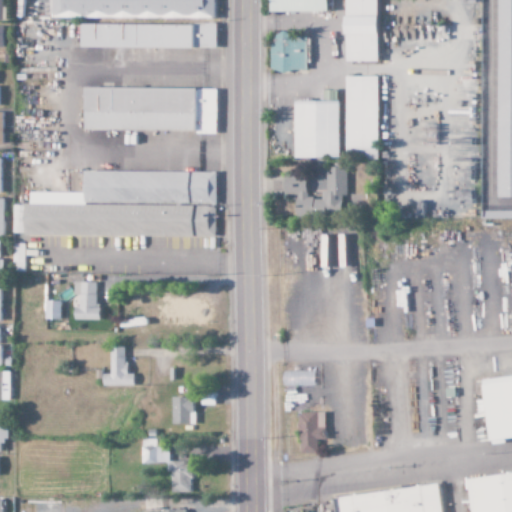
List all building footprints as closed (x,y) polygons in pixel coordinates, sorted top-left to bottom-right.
[(218,0),(56,0),(56,17),(218,18),(218,0)] [(278,0),(279,11),(335,11),(335,0),(278,0)] [(350,0),(350,61),(382,61),(381,0),(350,0)] [(511,0),(498,0),(498,197),(511,197),(511,0)] [(86,23),(86,47),(219,48),(219,24),(86,23)] [(274,71),(308,70),(307,39),(293,39),(293,33),(273,33),(274,71)] [(383,76),(352,76),(351,156),(382,157),(383,76)] [(88,130),(219,132),(219,88),(89,87),(88,130)] [(300,101),(301,158),(345,158),(344,100),(300,101)] [(348,167),(329,167),(329,192),(323,192),(323,198),(310,198),(310,177),(287,177),(287,195),(299,196),(298,215),(347,216),(348,167)] [(33,192),(33,205),(15,205),(15,236),(217,237),(218,172),(89,171),(89,192),(33,192)] [(15,272),(27,272),(27,243),(15,243),(15,272)] [(99,283),(76,282),(75,295),(82,296),(81,308),(78,308),(77,319),(103,320),(104,308),(99,308),(99,283)] [(46,319),(62,320),(63,301),(47,301),(46,319)] [(112,374),(105,374),(105,386),(136,386),(136,374),(128,374),(128,347),(111,347),(112,374)] [(511,438),(511,381),(511,378),(488,380),(495,441),(511,438)] [(197,424),(198,397),(174,397),(174,424),(197,424)] [(7,414),(0,413),(0,451),(4,452),(4,441),(11,441),(11,429),(7,429),(7,414)] [(327,440),(327,413),(302,413),(301,454),(320,455),(320,439),(327,440)] [(173,492),(194,492),(194,462),(170,461),(170,439),(142,439),(142,463),(170,463),(169,471),(173,471),(173,492)] [(511,511),(511,473),(474,478),(477,511),(511,511)] [(340,497),(341,511),(446,511),(443,485),(340,497)]
